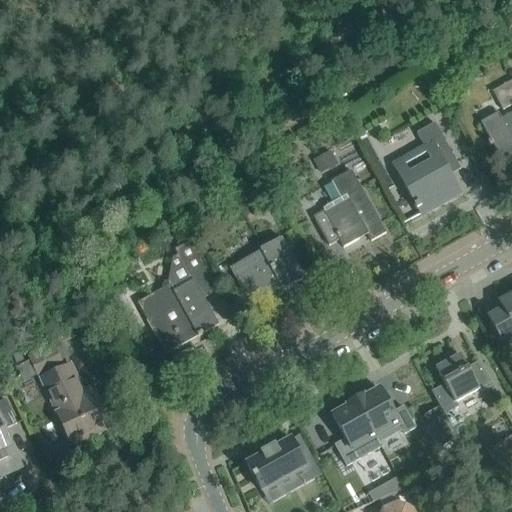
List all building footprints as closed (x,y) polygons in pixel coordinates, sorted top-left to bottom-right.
[(475,64),(463,71),(465,75),(469,82),(481,75),(477,68),(475,64)] [(480,124),(495,151),(504,168),(511,164),(511,81),(491,93),(502,112),(511,107),(511,109),(511,114),(501,121),(498,115),(480,124)] [(395,169),(411,197),(420,215),(458,194),(443,167),(455,161),(445,143),(435,125),(417,135),(426,151),(395,169)] [(312,218),(319,229),(328,247),(339,241),(343,249),(359,240),(358,238),(366,234),(370,242),(385,234),(360,189),(350,171),(333,181),(343,198),(324,209),(324,211),(312,218)] [(233,273),(242,288),(251,306),(275,292),(275,291),(279,288),(281,292),(302,280),(280,239),(258,251),(260,253),(243,263),(245,266),(233,273)] [(170,288),(141,304),(151,322),(157,334),(167,351),(196,336),(197,338),(218,327),(208,309),(205,302),(193,282),(191,278),(206,269),(190,240),(174,250),(177,256),(171,259),(167,283),(170,288)] [(503,310),(488,318),(501,343),(511,337),(511,296),(499,304),(503,310)] [(444,386),(433,392),(439,402),(446,415),(458,408),(455,403),(489,385),(477,363),(466,369),(459,356),(435,369),(444,386)] [(41,382),(62,425),(70,443),(93,432),(94,435),(108,429),(106,426),(108,425),(100,407),(96,397),(92,399),(88,392),(83,394),(71,368),(41,382)] [(363,397),(354,402),(380,448),(381,448),(379,444),(401,431),(403,435),(414,429),(403,408),(392,414),(379,390),(364,398),(363,397)] [(0,472),(3,471),(3,472),(4,473),(5,473),(6,474),(7,474),(9,475),(10,474),(22,469),(5,430),(17,424),(5,400),(0,402),(0,472)] [(346,408),(331,416),(345,441),(334,446),(346,467),(380,448),(354,402),(346,407),(346,408)] [(439,409),(425,417),(430,426),(444,418),(439,409)] [(511,452),(511,436),(487,451),(493,463),(511,452)] [(261,456),(246,464),(253,477),(251,477),(253,481),(255,480),(262,493),(306,469),(290,440),(275,448),(274,447),(261,455),(261,456)] [(398,479),(389,484),(394,494),(404,490),(398,479)] [(422,511),(420,506),(410,511),(397,506),(393,495),(379,501),(383,511),(422,511)]
